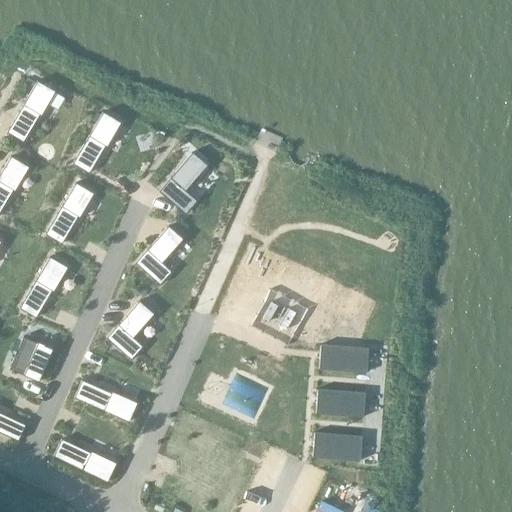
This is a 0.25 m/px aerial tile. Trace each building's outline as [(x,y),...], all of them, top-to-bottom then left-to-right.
[(191,153),(158,192),(184,214),(196,201),(184,191),(185,190),(183,189),(189,183),(190,184),(196,177),(195,176),(203,166),(191,155),(192,154),(191,153)] [(167,226),(134,263),(158,285),(170,272),(160,263),(161,262),(159,261),(165,255),(166,256),(171,250),(170,249),(179,239),(166,228),(168,227),(167,226)] [(321,244),(264,240),(259,312),(316,316),(321,244)] [(138,301),(105,338),(129,360),(141,346),(131,338),(132,337),(131,336),(136,329),(137,331),(142,325),(141,324),(149,314),(137,303),(139,302),(138,301)] [(22,336),(8,369),(37,382),(51,349),(22,336)] [(319,345),(317,369),(365,372),(367,348),(319,345)] [(316,389),(314,413),(362,417),(364,393),(316,389)] [(313,433),(311,457),(359,461),(361,437),(313,433)] [(178,462),(178,463),(222,484),(236,455),(220,447),(214,459),(213,460),(205,457),(206,455),(199,452),(199,454),(187,448),(180,463),(178,462)]
